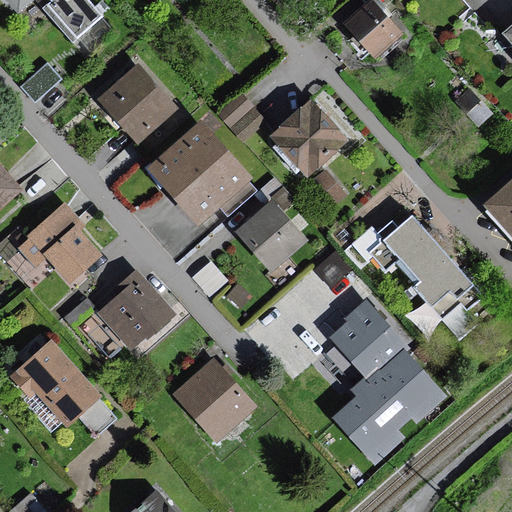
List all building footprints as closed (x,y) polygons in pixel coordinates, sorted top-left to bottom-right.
[(105,15),(91,0),(6,0),(18,13),(32,0),(49,0),(50,1),(43,7),(74,42),(105,15)] [(401,36),(372,5),(345,29),(374,61),(401,36)] [(60,78),(47,65),(25,85),(37,98),(60,78)] [(173,108),(137,69),(113,91),(103,100),(139,139),(173,108)] [(479,124),(491,113),(470,91),(458,101),(479,124)] [(240,98),(219,117),(245,144),(266,125),(240,98)] [(326,119),(311,103),(275,135),(310,173),(345,141),(326,119)] [(245,181),(198,127),(153,166),(161,175),(201,220),(245,181)] [(21,189),(0,164),(0,219),(24,199),(33,210),(67,180),(52,163),(21,189)] [(344,193),(325,172),(310,185),(330,206),(344,193)] [(511,185),(490,205),(511,228),(511,185)] [(273,265),(302,240),(272,206),(251,225),(243,231),(273,265)] [(90,230),(71,209),(22,251),(41,273),(51,264),(73,291),(108,261),(85,234),(90,230)] [(433,238),(413,215),(372,251),(387,269),(401,257),(423,282),(418,286),(433,304),(451,289),(458,298),(473,285),(433,238)] [(185,318),(143,272),(100,311),(89,299),(65,320),(84,342),(107,321),(140,358),(185,318)] [(411,348),(367,299),(345,319),(348,322),(330,338),(365,377),(350,390),(356,396),(332,417),(375,465),(406,437),(399,429),(412,418),(417,424),(448,396),(407,352),(411,348)] [(108,400),(57,344),(16,382),(36,403),(42,398),(73,432),(84,422),(101,441),(121,423),(104,403),(108,400)] [(259,409),(216,363),(179,399),(222,445),(259,409)] [(174,511),(158,492),(135,511),(174,511)] [(38,511),(28,500),(13,511),(38,511)]
